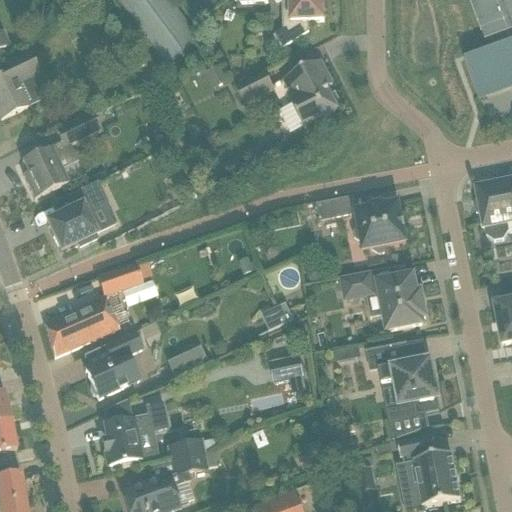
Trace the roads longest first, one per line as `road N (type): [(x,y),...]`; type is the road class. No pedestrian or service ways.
road 1 (residential): [(497,460),(442,167)]
road 2 (residential): [(0,257),(50,415),(70,511)]
road 3 (residential): [(442,167),(423,126),(380,84),(376,0)]
